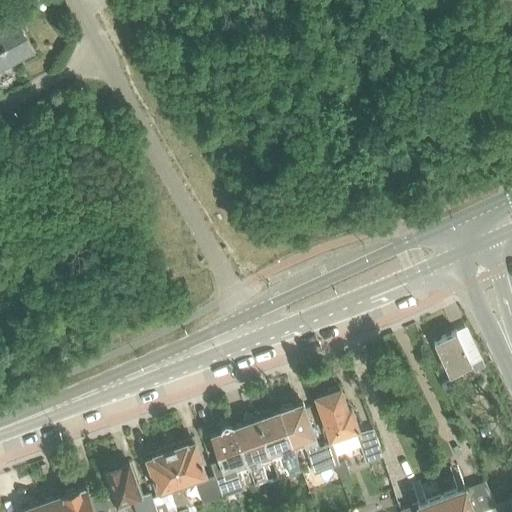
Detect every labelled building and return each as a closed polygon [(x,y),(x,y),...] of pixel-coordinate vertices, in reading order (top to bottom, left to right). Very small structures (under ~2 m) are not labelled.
[(15,15),(0,23),(0,40),(11,59),(33,47),(15,15)] [(0,65),(11,59),(0,40),(0,65)] [(463,383),(456,369),(470,363),(473,370),(484,365),(481,358),(471,362),(455,329),(432,340),(448,373),(450,372),(452,377),(441,382),(446,392),(463,383)] [(339,387),(314,396),(330,440),(331,440),(335,452),(336,451),(359,443),(362,451),(365,459),(381,453),(372,426),(355,432),(354,430),(358,428),(351,407),(347,408),(339,387)] [(242,400),(249,398),(247,394),(246,390),(239,392),(242,400)] [(256,391),(247,394),(249,398),(251,404),(259,401),(256,391)] [(301,400),(278,409),(292,446),(303,442),(315,438),(301,400)] [(278,409),(256,417),(269,454),(277,476),(300,468),(292,446),(278,409)] [(256,417),(234,425),(247,462),(269,454),(256,417)] [(219,458),(209,461),(221,493),(242,485),(236,466),(247,462),(234,425),(231,422),(227,421),(224,422),(221,425),(221,429),(210,433),(219,458)] [(315,438),(303,442),(306,449),(314,470),(334,463),(339,461),(338,459),(339,459),(336,451),(335,452),(331,440),(330,440),(318,445),(315,438)] [(180,439),(168,443),(182,483),(193,480),(200,500),(219,494),(218,490),(214,480),(212,473),(205,475),(193,440),(185,442),(185,441),(181,443),(180,439)] [(152,453),(145,456),(158,493),(152,495),(157,511),(168,511),(168,510),(176,508),(169,488),(182,483),(168,443),(156,447),(158,451),(153,452),(152,453)] [(339,462),(334,464),(340,479),(351,475),(346,459),(339,462)] [(110,487),(102,490),(108,506),(110,511),(109,511),(157,511),(152,495),(150,490),(141,493),(138,494),(127,462),(104,470),(110,487)] [(260,465),(251,469),(255,480),(265,477),(260,465)] [(485,481),(465,488),(473,511),(479,511),(480,511),(497,511),(495,506),(494,504),(485,481)] [(86,485),(64,493),(71,511),(108,511),(110,511),(108,506),(102,490),(89,494),(86,485)] [(464,486),(441,494),(447,511),(473,511),(465,488),(464,486)] [(71,511),(64,493),(42,501),(45,511),(71,511)] [(414,503),(400,508),(401,511),(447,511),(441,494),(418,502),(414,503)] [(45,511),(42,501),(19,509),(20,511),(45,511)]
